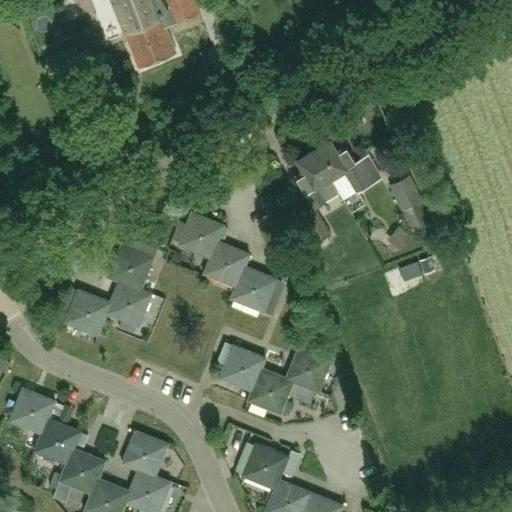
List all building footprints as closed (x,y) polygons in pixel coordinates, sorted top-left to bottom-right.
[(154,0),(111,0),(138,68),(175,53),(165,27),(200,13),(194,0),(162,0),(164,4),(157,7),(154,0)] [(76,48),(46,59),(53,78),(83,66),(76,48)] [(315,149),(332,177),(343,170),(357,192),(381,177),(367,155),(355,162),(344,144),(336,149),(330,140),(326,142),(324,139),(321,138),(313,143),(313,146),(315,149)] [(332,177),(315,149),(297,161),(302,170),(294,175),(312,204),(323,197),(317,187),(332,177)] [(423,201),(422,200),(409,175),(389,185),(402,210),(412,232),(433,222),(423,201)] [(333,250),(326,237),(330,234),(312,204),(296,213),(311,238),(304,242),(314,261),(333,250)] [(191,212),(186,224),(179,221),(172,239),(179,242),(178,245),(209,258),(223,225),(191,212)] [(223,225),(209,258),(203,273),(235,286),(248,254),(218,241),(224,226),(223,225)] [(399,251),(411,237),(398,226),(387,240),(399,251)] [(121,244),(108,276),(151,294),(152,293),(140,289),(157,248),(127,236),(123,245),(121,244)] [(235,286),(230,298),(271,315),(279,296),(271,292),(277,279),(244,266),(249,254),(248,254),(235,286)] [(110,302),(97,335),(98,335),(107,314),(122,320),(137,326),(138,327),(151,294),(108,276),(107,277),(118,281),(110,302)] [(79,289),(65,322),(97,335),(110,302),(79,289)] [(122,320),(119,326),(134,332),(137,326),(122,320)] [(306,339),(318,344),(323,332),(311,327),(306,339)] [(217,361),(224,364),(219,378),(251,390),(260,367),(262,368),(265,358),(225,342),(217,361)] [(299,346),(286,378),(319,392),(332,359),(299,346)] [(260,367),(251,390),(247,400),(280,414),(281,412),(286,399),(293,382),(318,392),(319,392),(286,378),(262,368),(260,367)] [(23,387),(9,419),(41,432),(42,433),(48,418),(51,412),(55,401),(56,400),(33,391),(23,387)] [(286,399),(281,412),(289,415),(294,403),(286,399)] [(55,401),(51,412),(60,416),(64,405),(55,401)] [(41,432),(34,450),(66,463),(67,463),(73,448),(76,443),(80,431),(48,418),(42,433),(41,432)] [(81,431),(76,443),(84,446),(89,434),(81,431)] [(135,431),(122,464),(138,470),(155,477),(155,476),(168,444),(135,431)] [(265,511),(288,456),(255,443),(254,445),(247,442),(235,471),(243,474),(242,476),(274,489),(264,511),(265,511)] [(62,474),(59,481),(71,486),(91,494),(98,478),(105,461),(73,448),(67,463),(66,463),(62,474)] [(288,456),(265,511),(302,511),(311,492),(279,480),(288,456)] [(130,491),(126,502),(140,508),(150,511),(158,511),(171,482),(155,476),(155,477),(138,470),(129,491),(130,491)] [(55,471),(49,486),(56,488),(59,481),(62,474),(55,471)] [(91,494),(84,511),(86,511),(122,511),(126,502),(130,491),(129,491),(98,478),(91,494)] [(339,511),(342,505),(311,492),(302,511),(339,511)]
